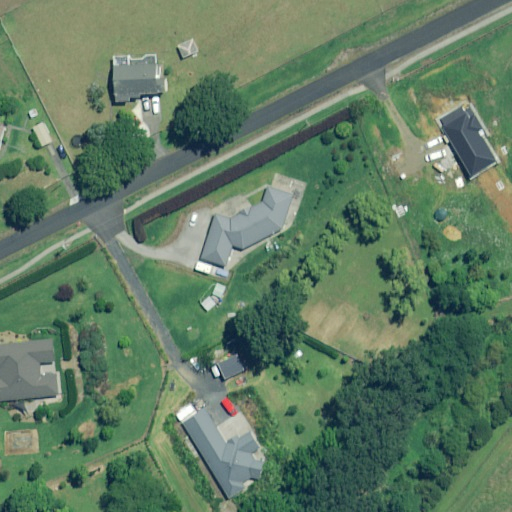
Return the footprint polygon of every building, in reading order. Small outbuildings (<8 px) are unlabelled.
[(193,39),(178,45),(183,59),(199,53),(193,39)] [(148,102),(161,102),(161,95),(165,94),(165,79),(157,79),(156,64),(116,65),(116,103),(131,102),(131,99),(148,99),(148,100),(148,102)] [(52,142),(42,123),(32,128),(42,147),(52,142)] [(244,252),(272,234),(283,229),(291,192),(265,187),(262,202),(236,219),(213,213),(201,263),(198,262),(196,270),(211,274),(212,268),(224,271),(229,250),(233,247),(244,252)] [(189,318),(183,308),(174,314),(180,323),(189,318)] [(53,362),(51,340),(0,345),(0,401),(57,396),(55,374),(40,376),(39,364),(53,362)] [(224,350),(219,343),(209,350),(214,357),(224,350)] [(240,439),(238,436),(225,444),(203,408),(181,421),(228,500),(242,491),(243,483),(253,477),(258,479),(263,463),(251,459),(251,454),(259,449),(249,433),(240,439)]
